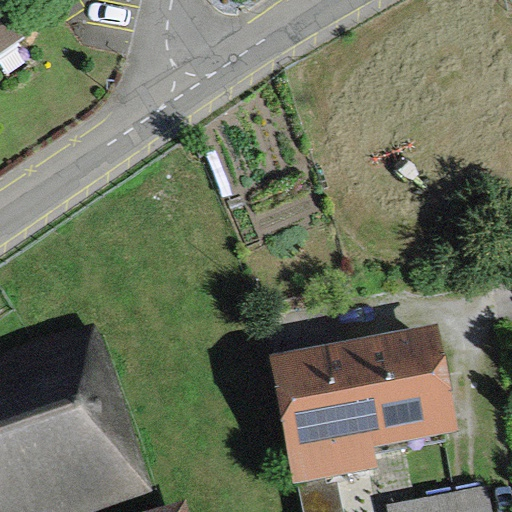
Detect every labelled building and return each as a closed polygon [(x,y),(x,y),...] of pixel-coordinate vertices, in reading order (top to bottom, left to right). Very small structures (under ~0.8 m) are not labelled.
[(0,59),(23,45),(0,11),(0,59)] [(0,511),(91,511),(152,491),(94,323),(0,355),(0,511)] [(374,447),(459,431),(438,324),(270,356),(300,511),(344,511),(338,477),(378,469),(374,447)] [(391,507),(391,511),(491,511),(486,486),(391,507)] [(139,511),(190,511),(187,499),(139,511)]
